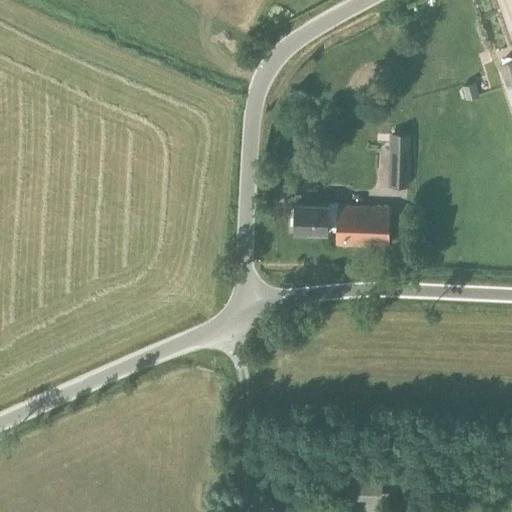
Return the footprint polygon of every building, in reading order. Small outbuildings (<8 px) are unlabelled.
[(511,83),(511,69),(502,73),(506,86),(511,83)] [(392,132),(390,186),(411,187),(412,132),(392,132)] [(296,203),(296,230),(328,231),(329,204),(296,203)] [(337,203),(337,207),(337,243),(390,245),(389,205),(337,203)] [(345,471),(346,493),(376,492),(375,470),(345,471)] [(217,507),(218,491),(207,491),(206,507),(217,507)] [(346,494),(346,511),(376,511),(376,494),(363,494),(363,504),(351,504),(351,494),(346,494)]
